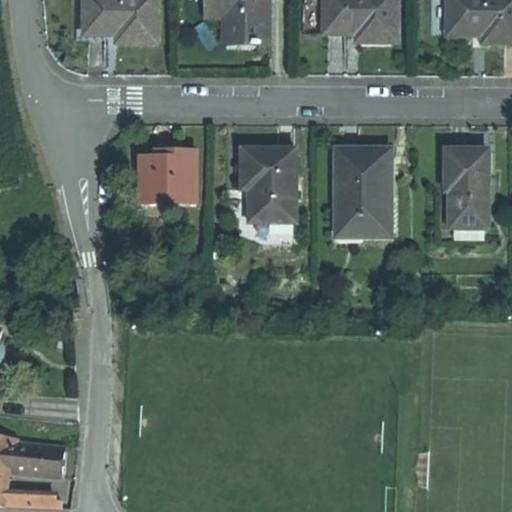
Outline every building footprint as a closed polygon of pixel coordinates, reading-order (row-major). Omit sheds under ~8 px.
[(136,44),(156,44),(156,0),(84,0),(84,35),(116,36),(116,44),(136,44)] [(224,0),(207,0),(207,19),(224,19),(224,0)] [(246,45),(268,46),(268,0),(224,0),(224,19),(224,45),(246,45)] [(374,44),(395,44),(395,0),(323,0),(323,35),(355,36),(355,44),(374,44)] [(501,45),(511,45),(511,0),(448,0),(448,37),(482,38),(482,45),(501,45)] [(141,157),(140,206),(194,207),(195,150),(174,150),(155,150),(155,158),(141,157)] [(250,189),(250,223),(295,223),(295,150),(270,150),(243,150),(243,189),(250,189)] [(339,151),(337,237),(388,238),(389,152),(360,151),(339,151)] [(451,193),(450,229),(487,230),(488,153),(467,152),(448,152),(448,193),(451,193)] [(12,439),(0,437),(0,508),(5,509),(6,507),(7,495),(9,474),(12,439)] [(19,440),(12,439),(9,474),(14,474),(18,445),(19,440)] [(18,445),(14,474),(63,479),(64,467),(65,451),(18,445)] [(14,496),(7,495),(6,507),(14,507),(14,496)] [(14,496),(14,507),(53,510),(53,498),(14,496)]
